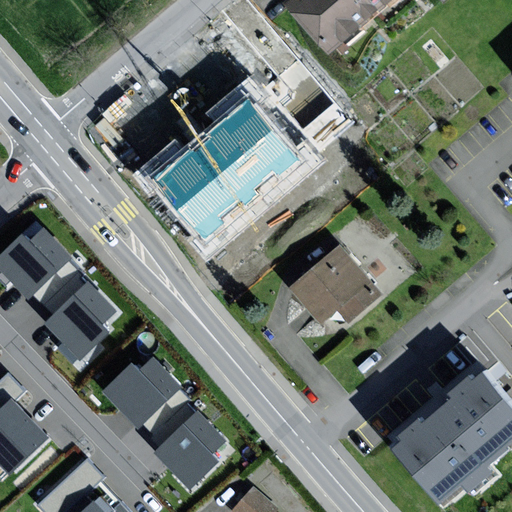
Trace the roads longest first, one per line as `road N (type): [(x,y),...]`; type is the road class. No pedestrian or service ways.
road 1 (secondary): [(203,325),(151,241),(54,126)]
road 2 (residential): [(482,293),(308,450)]
road 3 (secondary): [(41,157),(140,271),(203,325)]
road 4 (residential): [(205,0),(54,126)]
road 5 (secondary): [(203,325),(308,450)]
